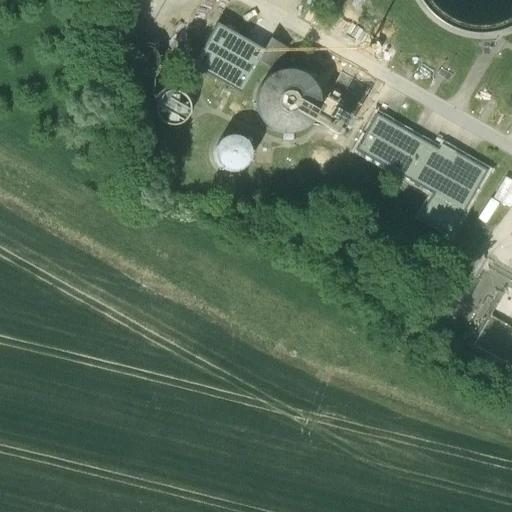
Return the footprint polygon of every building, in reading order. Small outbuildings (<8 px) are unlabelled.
[(210,9),(188,9),(188,18),(210,18),(210,9)] [(176,25),(168,20),(157,38),(165,43),(176,25)] [(266,51),(218,24),(194,66),(241,94),(266,51)] [(318,113),(320,101),(318,89),(311,78),(300,71),(288,69),(276,72),(265,79),(259,89),(256,101),(259,114),(266,124),(276,131),(289,133),(301,130),(311,123),(318,113)] [(507,120),(485,107),(481,116),(502,128),(507,120)] [(450,157),(377,115),(357,150),(434,194),(432,197),(462,215),(487,171),(453,152),(450,157)] [(345,125),(336,120),(330,130),(340,135),(345,125)] [(245,142),(240,138),(234,136),(227,137),(221,140),(216,146),(214,152),(213,158),(216,164),(221,170),(227,173),(233,174),(239,173),(245,169),(249,164),(251,157),(250,150),(249,147),(245,142)]
